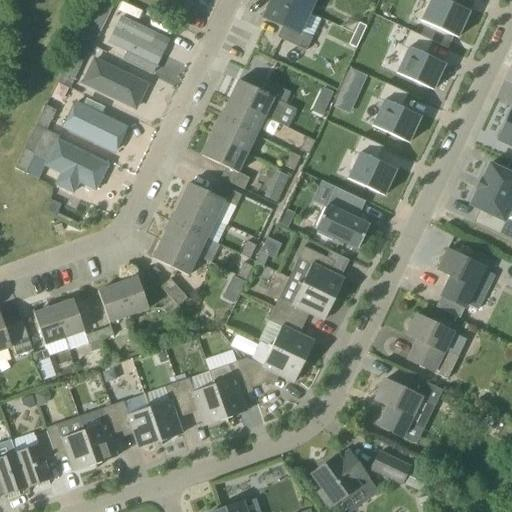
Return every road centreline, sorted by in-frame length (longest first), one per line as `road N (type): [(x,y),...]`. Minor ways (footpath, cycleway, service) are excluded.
road 1 (residential): [(511,20),(329,407),(275,446),(158,487)]
road 2 (residential): [(0,276),(123,226),(145,199),(233,0)]
